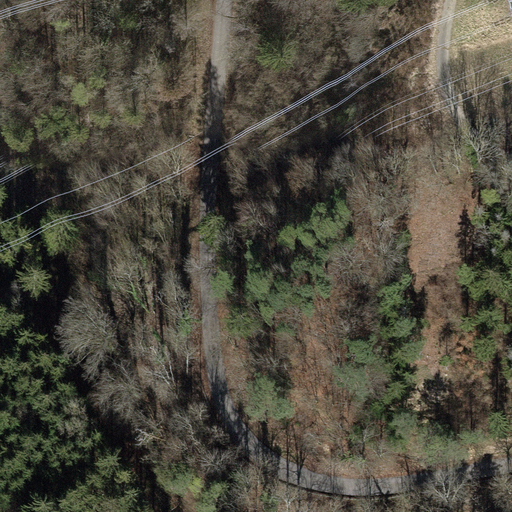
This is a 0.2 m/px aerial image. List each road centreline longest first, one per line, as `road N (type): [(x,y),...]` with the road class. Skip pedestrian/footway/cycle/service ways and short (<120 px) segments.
road 1 (track): [(0,101),(60,300),(131,492),(148,511)]
road 2 (track): [(511,143),(490,130),(463,86),(470,0)]
